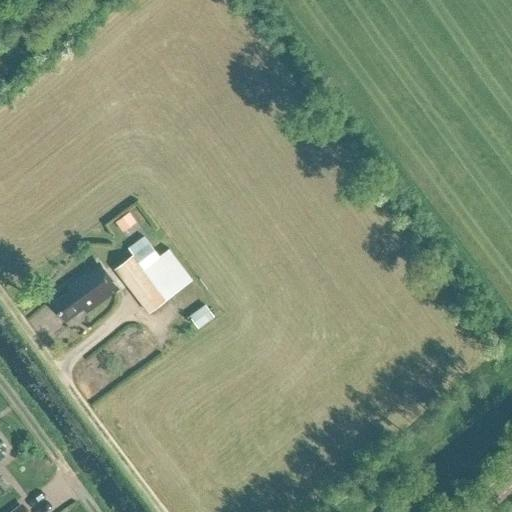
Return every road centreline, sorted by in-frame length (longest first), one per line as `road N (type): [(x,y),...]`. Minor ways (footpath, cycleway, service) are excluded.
road 1 (track): [(0,298),(156,511)]
road 2 (track): [(0,378),(96,511)]
